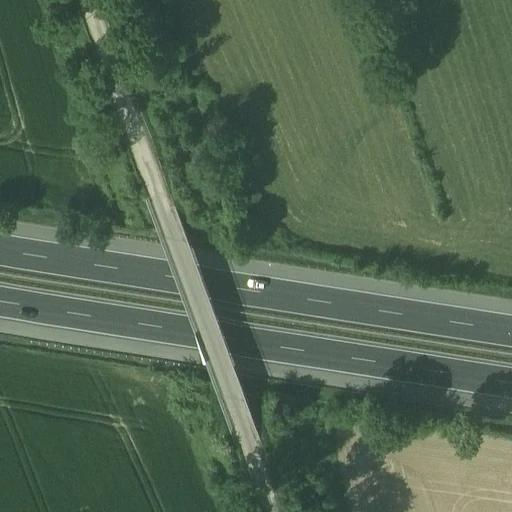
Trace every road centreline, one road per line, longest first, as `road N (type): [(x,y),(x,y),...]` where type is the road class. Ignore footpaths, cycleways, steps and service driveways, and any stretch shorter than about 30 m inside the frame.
road 1 (residential): [(276,511),(89,0)]
road 2 (motorway): [(511,324),(0,245)]
road 3 (motorway): [(0,304),(511,381)]
